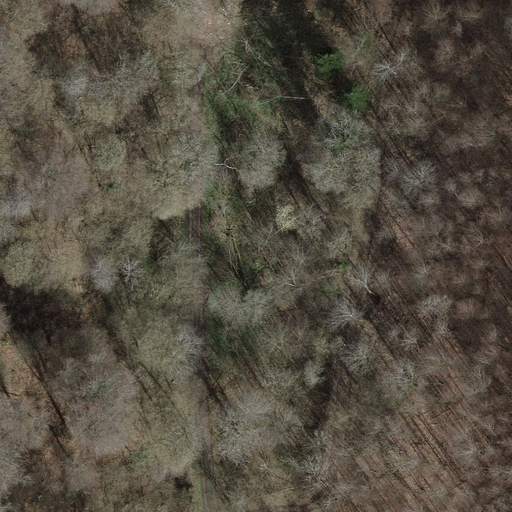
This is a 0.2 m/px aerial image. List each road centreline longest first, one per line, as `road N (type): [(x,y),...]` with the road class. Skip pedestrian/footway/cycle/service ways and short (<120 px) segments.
road 1 (track): [(325,511),(317,434),(329,332),(368,189),(404,0)]
road 2 (track): [(193,0),(207,511)]
